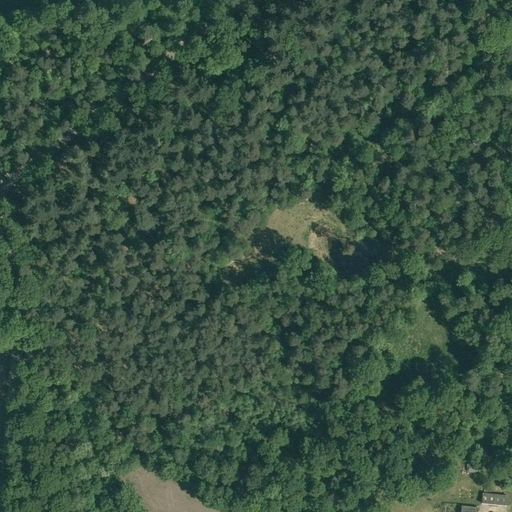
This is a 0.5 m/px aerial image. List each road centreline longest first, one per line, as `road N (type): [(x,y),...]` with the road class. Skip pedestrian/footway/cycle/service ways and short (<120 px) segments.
road 1 (track): [(51,356),(106,430),(141,438),(163,433),(255,375),(370,397),(479,450),(492,464)]
road 2 (tertiary): [(0,183),(240,0)]
road 3 (tertiary): [(0,444),(9,330),(0,230)]
